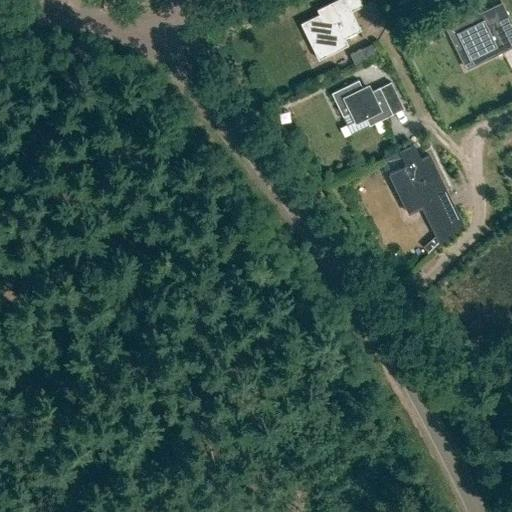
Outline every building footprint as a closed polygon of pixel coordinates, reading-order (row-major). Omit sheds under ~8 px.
[(351,12),(362,7),(358,0),(337,0),(317,10),(319,15),(301,24),(318,60),(348,46),(344,39),(361,31),(351,12)] [(473,15),(447,28),(458,52),(465,48),(470,60),(482,54),(485,60),(507,50),(494,22),(487,26),(485,19),(477,23),(473,15)] [(357,65),(378,56),(374,47),(353,55),(357,65)] [(363,90),(359,81),(332,94),(343,117),(353,113),(356,121),(365,117),(369,126),(393,115),(380,88),(370,93),(368,88),(363,90)] [(401,193),(411,215),(451,195),(431,156),(422,161),(415,146),(402,152),(410,166),(406,168),(415,186),(401,193)] [(402,153),(387,158),(392,172),(406,167),(402,153)] [(466,225),(459,211),(445,218),(452,231),(466,225)] [(431,252),(443,242),(439,237),(427,248),(431,252)]
